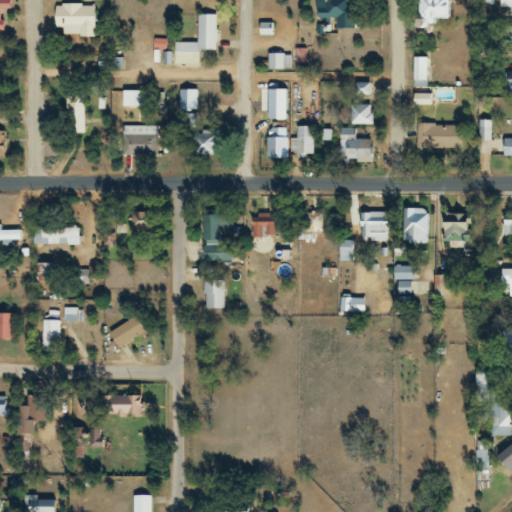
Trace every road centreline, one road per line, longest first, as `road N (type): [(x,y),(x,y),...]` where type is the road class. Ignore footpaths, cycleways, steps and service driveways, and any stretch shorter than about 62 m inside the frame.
road 1 (residential): [(511,186),(0,181)]
road 2 (residential): [(173,511),(193,187)]
road 3 (residential): [(406,186),(399,0)]
road 4 (residential): [(252,186),(247,0)]
road 5 (residential): [(35,182),(33,0)]
road 6 (residential): [(0,372),(179,373)]
